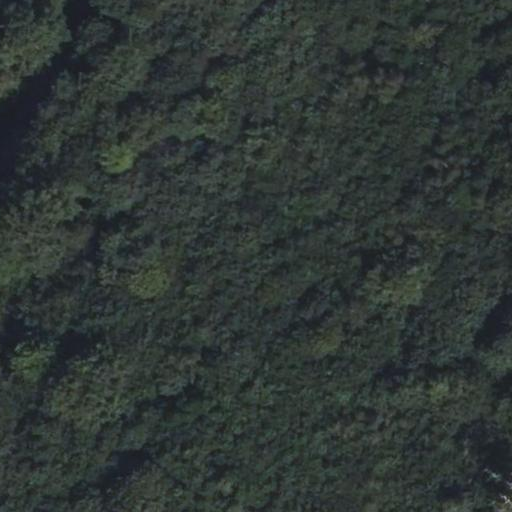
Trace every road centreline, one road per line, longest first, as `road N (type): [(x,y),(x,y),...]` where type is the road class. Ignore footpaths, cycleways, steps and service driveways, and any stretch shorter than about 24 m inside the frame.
road 1 (motorway): [(511,183),(0,267)]
road 2 (motorway): [(0,415),(511,336)]
road 3 (track): [(92,0),(0,169)]
